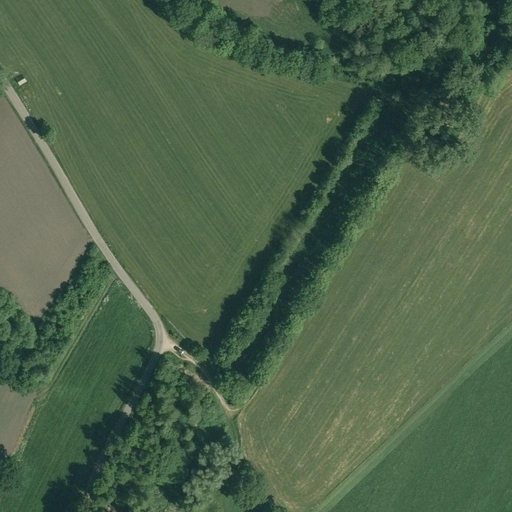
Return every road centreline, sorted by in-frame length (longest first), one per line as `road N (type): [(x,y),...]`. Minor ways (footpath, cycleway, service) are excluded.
road 1 (unclassified): [(92,511),(92,477),(160,341),(148,308),(0,78)]
road 2 (track): [(511,47),(476,38),(455,49),(238,411),(227,412)]
